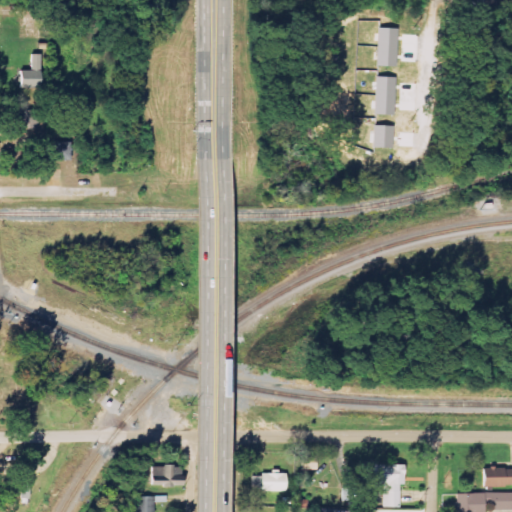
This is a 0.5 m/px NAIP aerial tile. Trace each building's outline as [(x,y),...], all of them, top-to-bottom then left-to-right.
[(19,88),(40,87),(40,54),(30,54),(31,70),(19,71),(19,88)] [(36,129),(36,110),(19,110),(19,129),(36,129)] [(46,160),(71,160),(71,142),(46,143),(46,160)] [(399,508),(400,484),(403,484),(403,465),(367,464),(367,486),(383,487),(382,507),(399,508)] [(151,466),(150,485),(182,486),(183,467),(151,466)] [(511,468),(483,468),(483,486),(511,486),(511,468)] [(260,491),(285,492),(286,474),(260,473),(260,491)] [(511,493),(457,493),(457,508),(450,508),(450,511),(485,511),(485,509),(511,509),(511,493)] [(153,511),(154,497),(138,497),(137,511),(153,511)]
